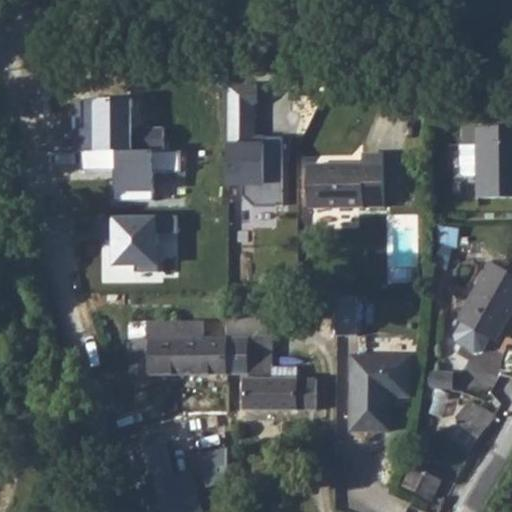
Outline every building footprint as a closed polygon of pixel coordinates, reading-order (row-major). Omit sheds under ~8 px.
[(130,148),(130,97),(82,97),(82,168),(113,168),(113,194),(154,194),(154,170),(181,170),(181,148),(130,148)] [(467,200),(511,199),(511,128),(453,130),(454,149),(467,148),(467,200)] [(280,200),(280,135),(228,135),(228,187),(242,187),(242,200),(280,200)] [(298,210),(373,209),(373,157),(352,157),(352,166),(297,168),(298,210)] [(166,215),(110,215),(110,247),(103,247),(103,278),(166,278),(166,215)] [(505,310),(511,300),(511,260),(496,249),(458,304),(462,306),(453,318),(454,326),(472,338),(479,337),(487,324),(489,325),(501,307),(505,310)] [(360,332),(361,297),(341,296),(339,331),(360,332)] [(123,384),(220,382),(217,347),(194,347),(193,332),(138,333),(138,348),(121,349),(123,384)] [(217,347),(220,382),(242,381),(241,346),(218,347),(217,347)] [(402,355),(344,357),(346,430),(385,429),(384,394),(403,394),(402,355)] [(239,417),(291,416),(290,384),(239,386),(239,417)] [(290,384),(291,416),(310,415),(309,384),(290,384)] [(444,427),(470,444),(491,411),(493,407),(467,391),(444,427)] [(126,460),(139,511),(194,511),(187,481),(169,486),(160,452),(126,460)]
